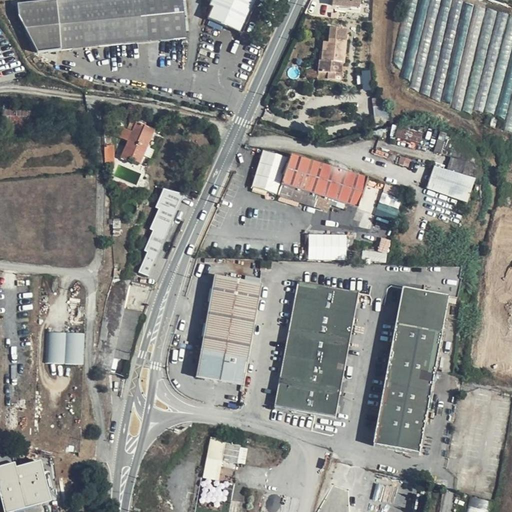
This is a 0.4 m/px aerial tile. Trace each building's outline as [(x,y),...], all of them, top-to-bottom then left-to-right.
[(63,0),(18,5),(20,18),(38,52),(186,38),(182,0),(63,0)] [(255,0),(208,0),(211,1),(210,5),(208,5),(208,15),(209,15),(208,18),(241,32),(255,0)] [(347,31),(331,29),(329,43),(324,42),(323,62),(320,62),(319,71),(319,72),(329,73),(328,80),(340,81),(341,64),(344,64),(347,31)] [(318,80),(319,72),(319,71),(309,70),(309,79),(318,80)] [(329,73),(319,72),(318,80),(328,80),(329,73)] [(13,105),(3,105),(2,130),(35,132),(36,121),(37,121),(37,111),(13,110),(13,105)] [(390,119),(388,105),(374,106),(376,120),(390,119)] [(136,123),(131,121),(127,129),(132,132),(136,123)] [(154,131),(136,123),(132,132),(120,157),(130,161),(131,159),(140,163),(143,155),(147,147),(154,131)] [(399,137),(410,141),(420,144),(422,135),(402,129),(401,130),(399,137)] [(457,139),(442,133),(435,152),(451,158),(456,141),(457,139)] [(465,144),(456,141),(451,158),(447,171),(475,180),(479,181),(481,167),(480,159),(478,155),(475,151),(471,147),(465,144)] [(113,163),(112,146),(104,146),(105,163),(113,163)] [(154,150),(147,147),(143,155),(150,158),(154,150)] [(367,179),(291,155),(278,194),(315,206),(319,196),(358,209),(367,179)] [(435,167),(434,170),(428,189),(452,197),(467,202),(475,180),(447,171),(435,167)] [(387,184),(381,202),(399,207),(404,189),(387,184)] [(152,276),(181,193),(167,188),(137,271),(152,276)] [(310,260),(348,259),(347,233),(309,234),(310,260)] [(391,242),(383,239),(379,251),(387,254),(391,242)] [(260,285),(215,276),(197,377),(242,385),(260,285)] [(359,295),(298,283),(289,336),(276,406),(336,418),(359,295)] [(448,298),(430,294),(403,289),(379,423),(375,445),(420,454),(448,298)] [(115,357),(131,360),(141,310),(127,307),(121,336),(109,333),(102,367),(113,369),(115,357)] [(85,366),(87,334),(48,332),(46,364),(85,366)] [(205,477),(220,480),(223,461),(246,464),(249,444),(211,438),(205,477)] [(15,462),(0,465),(0,495),(4,511),(15,511),(51,503),(41,460),(16,467),(15,462)] [(472,495),(468,511),(490,511),(493,499),(472,495)]
